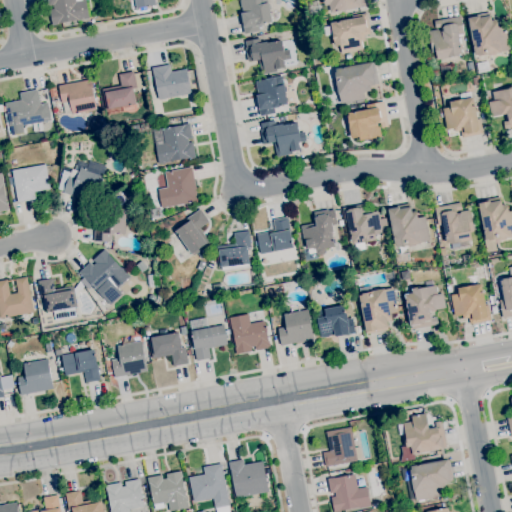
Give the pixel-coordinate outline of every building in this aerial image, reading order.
[(52,25),(49,10),(53,9),(52,5),(48,6),(46,0),(75,0),(76,1),(80,0),(85,0),(89,18),(52,25)] [(136,8),(134,0),(154,0),(155,4),(136,8)] [(244,34),(239,14),(243,13),(241,7),(239,1),(240,1),(240,0),(267,0),(272,21),(264,23),(264,24),(262,25),(263,29),(259,30),(259,31),(244,34)] [(330,13),(329,5),(324,6),(323,0),(363,0),(365,6),(330,13)] [(488,56),(488,53),(475,55),(467,18),(479,16),(478,14),(490,12),(491,20),(496,19),(498,27),(505,26),(509,49),(500,51),(500,52),(495,53),(495,54),(488,56)] [(342,53),(340,45),(335,46),(332,34),(325,36),(324,27),(331,26),(330,23),(352,18),(351,16),(366,13),(370,34),(364,35),(365,41),(361,42),(362,49),(342,53)] [(437,60),(436,52),(432,53),(428,31),(438,29),(438,30),(442,30),(441,27),(435,28),(434,21),(459,16),(463,34),(458,35),(462,53),(459,54),(459,55),(450,56),(450,57),(437,60)] [(261,74),(258,59),(248,61),(247,58),(246,58),(244,47),(246,47),(245,41),(260,38),(260,43),(266,42),(267,43),(280,40),(282,50),(288,49),(290,59),(283,60),(284,67),(275,69),(276,72),(261,74)] [(479,73),(476,63),(487,61),(489,71),(479,73)] [(341,103),(339,95),(338,95),(335,82),(336,82),(335,73),(336,73),(335,69),(374,62),(378,84),(370,85),(371,91),(363,92),(365,99),(341,103)] [(158,100),(152,68),(169,64),(171,72),(186,69),(191,93),(158,100)] [(106,109),(102,89),(120,86),(118,74),(133,71),(133,74),(141,72),(144,87),(136,89),(135,88),(133,88),(136,103),(106,109)] [(260,116),(259,112),(255,96),(258,95),(257,90),(256,90),(255,83),(256,83),(256,81),(282,76),(287,104),(279,105),(279,107),(273,108),(274,113),(260,116)] [(472,85),(471,77),(478,76),(479,84),(472,85)] [(65,115),(63,103),(61,103),(58,86),(91,79),(96,110),(72,114),(71,114),(65,115)] [(511,127),(504,129),(503,122),(508,121),(507,113),(491,117),(488,102),(494,101),(492,92),(509,89),(509,87),(511,86),(511,127)] [(10,128),(6,110),(3,111),(2,106),(5,105),(5,103),(21,100),(19,93),(37,89),(43,121),(10,128)] [(462,138),(460,130),(455,131),(454,128),(447,129),(442,108),(450,107),(449,102),(460,100),(459,94),(470,92),(471,97),(472,97),(477,119),(479,119),(482,133),(462,138)] [(359,140),(359,137),(350,138),(348,126),(349,125),(347,116),(348,115),(348,113),(366,109),(365,105),(383,101),(388,126),(381,128),(380,122),(377,123),(378,127),(379,127),(381,136),(359,140)] [(277,156),(274,141),(263,144),(260,130),(262,130),(260,123),(275,120),(276,125),(283,123),(283,125),(297,122),(299,132),(304,131),(306,141),(301,142),(298,143),(300,149),(291,151),(291,153),(277,156)] [(158,164),(155,145),(165,143),(162,129),(183,125),(182,124),(189,123),(192,138),(188,139),(188,143),(193,142),(195,158),(158,164)] [(95,203),(63,193),(63,191),(57,189),(63,170),(62,170),(63,167),(75,170),(78,161),(88,164),(89,161),(107,167),(95,203)] [(18,202),(11,171),(45,164),(50,189),(34,192),(35,199),(18,202)] [(161,208),(155,177),(165,175),(164,172),(191,167),(198,201),(161,208)] [(0,173),(1,173),(8,210),(0,211),(0,173)] [(486,252),(484,240),(485,239),(478,203),(489,201),(489,199),(500,197),(502,205),(507,204),(508,211),(511,210),(511,235),(511,236),(511,237),(506,238),(506,240),(499,241),(499,238),(494,239),(496,250),(486,252)] [(452,250),(451,244),(449,244),(449,242),(446,243),(445,235),(439,236),(438,230),(442,229),(441,225),(438,225),(434,207),(460,202),(462,210),(456,211),(456,214),(460,213),(459,212),(469,210),(474,231),(470,232),(472,240),(469,241),(470,246),(452,250)] [(398,247),(398,245),(395,246),(388,209),(398,207),(398,205),(410,203),(411,212),(416,211),(417,218),(425,216),(429,241),(420,242),(420,244),(416,244),(416,245),(408,247),(408,245),(398,247)] [(352,244),(348,222),(345,223),(342,208),(363,204),(364,211),(370,209),(371,213),(378,212),(383,233),(374,234),(375,240),(352,244)] [(116,241),(94,241),(94,209),(124,209),(124,234),(116,234),(116,241)] [(200,258),(197,253),(193,256),(192,255),(188,257),(182,249),(185,247),(180,241),(178,243),(175,239),(171,241),(168,237),(176,232),(175,231),(188,222),(186,219),(199,209),(208,221),(199,228),(210,243),(205,247),(208,252),(200,258)] [(318,255),(316,253),(314,248),(307,249),(305,241),(304,242),(300,226),(316,223),(313,213),(327,209),(328,211),(333,210),(337,224),(332,225),(333,232),(331,232),(334,246),(325,248),(325,251),(323,254),(318,255)] [(277,259),(276,251),(260,254),(256,234),(274,231),(272,219),(287,216),(293,248),(289,249),(290,256),(277,259)] [(222,271),(221,266),(219,266),(217,255),(212,256),(211,252),(216,251),(216,247),(235,244),(233,233),(248,231),(250,248),(246,248),(248,267),(222,271)] [(110,305),(83,276),(83,277),(79,272),(89,262),(92,266),(96,262),(93,259),(104,249),(129,276),(116,288),(122,294),(110,305)] [(463,262),(461,256),(469,254),(470,261),(463,262)] [(141,272),(136,265),(141,261),(147,268),(141,272)] [(477,280),(474,267),(484,265),(486,278),(477,280)] [(511,316),(502,318),(499,300),(503,299),(500,281),(502,280),(502,279),(510,277),(509,270),(511,269),(511,316)] [(402,280),(401,272),(409,270),(410,278),(402,280)] [(0,317),(0,280),(7,279),(10,294),(17,292),(15,279),(26,277),(33,312),(0,317)] [(55,321),(53,311),(47,312),(46,307),(43,308),(42,303),(45,303),(44,297),(41,297),(37,281),(52,278),(54,289),(73,286),(73,289),(80,281),(84,286),(81,290),(77,290),(75,296),(77,306),(74,307),(74,310),(70,311),(71,317),(55,321)] [(470,324),(468,318),(463,319),(462,315),(454,316),(450,295),(459,294),(457,288),(481,284),(485,305),(488,305),(491,320),(470,324)] [(411,329),(404,294),(412,293),(411,288),(419,287),(420,288),(435,285),(437,294),(443,293),(446,310),(430,313),(431,318),(436,317),(437,324),(411,329)] [(366,334),(357,288),(370,286),(371,291),(384,288),(384,290),(393,288),(398,312),(391,314),(392,321),(387,322),(388,326),(387,327),(387,330),(366,334)] [(320,337),(320,334),(316,335),(315,328),(318,328),(315,311),(343,305),(344,313),(346,313),(347,319),(352,318),(355,333),(334,337),(334,335),(320,337)] [(281,346),(277,328),(286,326),(283,314),(307,309),(308,312),(311,311),(313,324),(310,324),(313,339),(281,346)] [(236,354),(229,317),(248,314),(250,323),(264,321),(267,341),(269,341),(270,348),(255,350),(254,346),(250,347),(251,351),(236,354)] [(196,361),(193,347),(195,347),(189,321),(206,317),(208,328),(223,325),(224,330),(229,329),(230,334),(225,335),(227,345),(208,348),(210,358),(196,361)] [(181,335),(179,327),(185,326),(187,334),(181,335)] [(173,366),(171,355),(152,359),(148,338),(178,332),(181,348),(185,347),(188,363),(173,366)] [(114,378),(111,360),(119,358),(117,346),(141,341),(147,371),(114,378)] [(85,383),(83,372),(65,375),(61,355),(94,349),(100,380),(85,383)] [(21,395),(17,378),(25,376),(22,364),(47,359),(52,389),(21,395)] [(403,455),(401,446),(406,445),(405,441),(406,441),(403,423),(412,421),(411,416),(425,413),(429,429),(435,427),(434,422),(442,421),(447,447),(412,454),(412,453),(403,455)] [(325,467),(322,453),(329,451),(326,432),(350,427),(357,461),(325,467)] [(235,498),(228,462),(242,459),(244,465),(262,461),(268,491),(235,498)] [(416,501),(414,492),(413,493),(410,480),(412,479),(410,469),(411,469),(410,466),(447,459),(448,461),(449,460),(453,481),(444,483),(445,488),(439,489),(440,496),(416,501)] [(215,511),(215,508),(213,498),(193,502),(188,478),(204,474),(203,467),(220,464),(229,505),(228,506),(229,511),(215,511)] [(169,511),(169,509),(163,510),(163,508),(154,510),(149,483),(148,483),(147,478),(162,475),(163,479),(166,478),(166,474),(181,471),(183,477),(181,478),(185,496),(186,496),(188,507),(169,511)] [(338,511),(333,511),(331,497),(335,496),(334,492),(330,493),(327,478),(333,477),(334,478),(354,474),(357,488),(366,487),(370,506),(359,508),(359,507),(338,511)] [(110,511),(105,485),(121,482),(121,486),(125,486),(124,481),(139,479),(141,486),(139,486),(143,507),(129,509),(129,511),(110,511)] [(72,511),(72,509),(68,510),(65,493),(80,491),(82,501),(100,498),(103,511),(72,511)] [(26,511),(45,508),(43,498),(57,495),(60,511),(26,511)] [(0,511),(0,505),(16,502),(18,511),(0,511)]
